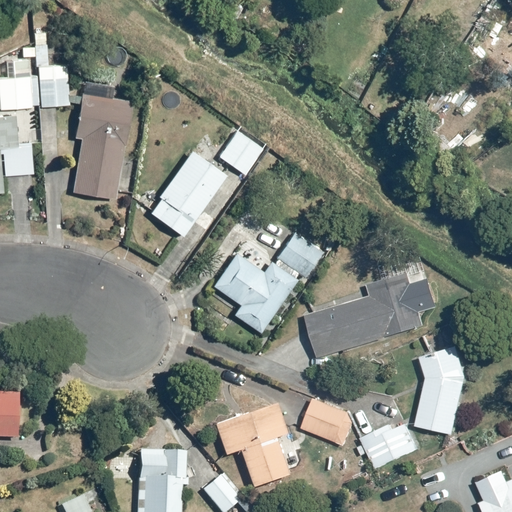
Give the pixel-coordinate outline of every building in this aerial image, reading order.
[(15,109),(69,106),(66,30),(34,31),(35,43),(20,44),(20,56),(6,57),(7,75),(0,74),(0,193),(3,194),(2,174),(34,173),(33,143),(17,144),(15,109)] [(117,81),(79,76),(71,138),(79,139),(73,189),(114,194),(115,189),(126,190),(130,162),(124,161),(132,98),(115,96),(117,81)] [(232,128),(216,156),(247,175),(264,147),(232,128)] [(451,132),(426,152),(445,176),(470,156),(451,132)] [(192,149),(147,209),(181,235),(217,187),(224,192),(233,180),(192,149)] [(257,270),(234,254),(212,284),(236,303),(230,311),(261,334),(326,248),(297,226),(272,258),(268,255),(257,270)] [(313,311),(305,313),(317,358),(390,339),(393,350),(427,341),(419,310),(434,306),(427,279),(411,283),(408,269),(365,280),(366,285),(310,299),(313,311)] [(456,345),(417,356),(424,379),(414,423),(453,432),(467,375),(456,345)] [(0,433),(19,433),(19,390),(0,389),(0,433)] [(314,394),(300,426),(344,444),(357,412),(314,394)] [(273,399),(227,416),(229,421),(213,426),(224,455),(238,450),(251,486),(288,472),(286,465),(296,462),(273,399)] [(390,420),(359,435),(376,469),(416,448),(404,424),(394,429),(390,420)] [(184,511),(185,448),(135,448),(134,511),(184,511)] [(485,496),(476,501),(482,511),(511,511),(511,479),(507,482),(501,470),(478,481),(485,496)] [(221,472),(202,489),(221,511),(240,495),(221,472)] [(87,511),(89,511),(82,493),(59,502),(63,511),(87,511)]
